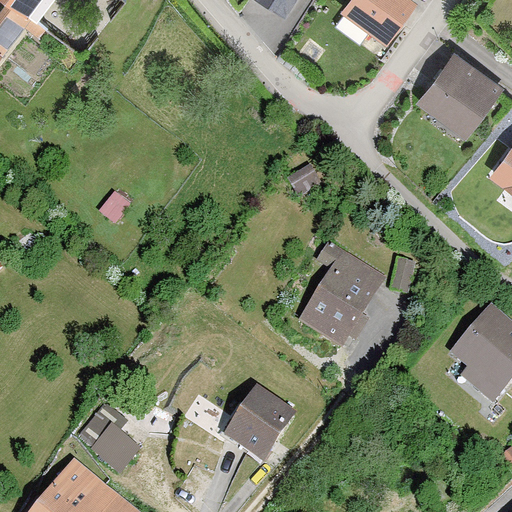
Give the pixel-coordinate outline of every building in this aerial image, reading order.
[(0,59),(24,28),(41,41),(48,31),(28,16),(40,0),(6,0),(0,8),(0,59)] [(271,0),(289,10),(294,0),(271,0)] [(351,0),(345,9),(386,39),(413,3),(409,0),(351,0)] [(455,52),(418,101),(467,138),(504,89),(455,52)] [(511,146),(489,176),(511,193),(511,146)] [(131,208),(115,193),(98,216),(116,226),(131,208)] [(300,320),(344,349),(388,282),(329,244),(317,262),(332,272),(300,320)] [(398,261),(390,293),(408,298),(415,265),(398,261)] [(511,323),(493,307),(451,356),(470,372),(463,379),(494,406),(511,385),(511,323)] [(299,414),(259,390),(227,440),(266,465),(299,414)] [(131,511),(74,466),(36,511),(131,511)]
